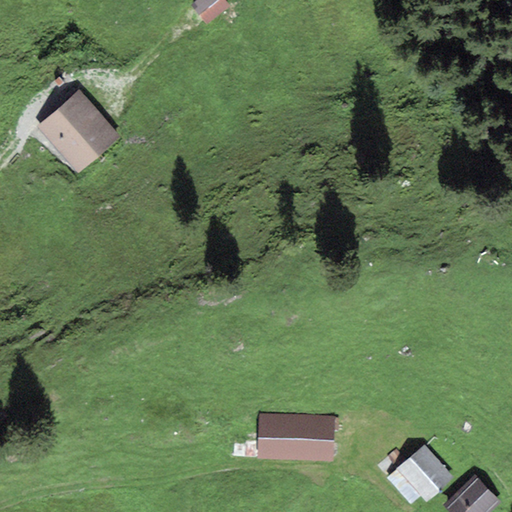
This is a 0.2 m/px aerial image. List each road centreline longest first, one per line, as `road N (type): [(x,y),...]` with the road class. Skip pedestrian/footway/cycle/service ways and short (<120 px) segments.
road 1 (track): [(0,507),(59,489),(233,466),(343,468)]
road 2 (track): [(0,161),(28,123),(71,87),(127,76),(189,22)]
